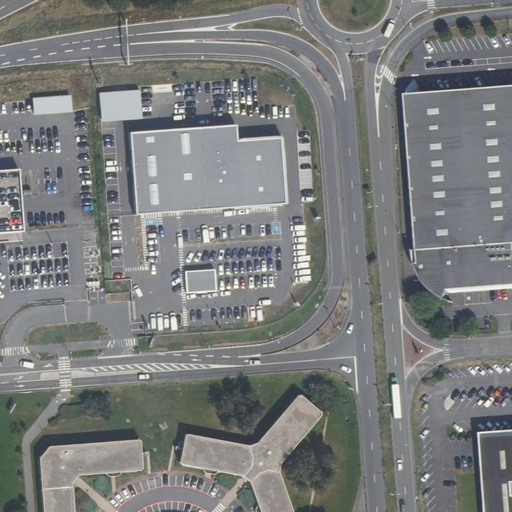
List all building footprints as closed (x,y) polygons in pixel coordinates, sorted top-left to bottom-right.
[(425,251),(413,250),(423,279),(442,298),(446,289),(511,284),(511,89),(414,97),(416,134),(425,251)] [(100,122),(141,121),(140,91),(99,93),(100,122)] [(71,97),(32,98),(32,115),(71,114),(71,97)] [(137,220),(286,208),(281,143),(236,147),(235,129),(130,137),(137,220)] [(0,242),(22,241),(19,170),(0,171),(0,242)] [(213,270),(185,272),(187,293),(214,290),(213,270)] [(296,396),(255,448),(189,433),(183,461),(241,474),(245,479),(256,511),(289,511),(278,476),(281,463),(319,414),(296,396)] [(511,511),(511,432),(482,435),(488,511),(511,511)] [(69,511),(67,481),(72,477),(139,471),(136,441),(47,449),(37,458),(41,511),(69,511)]
